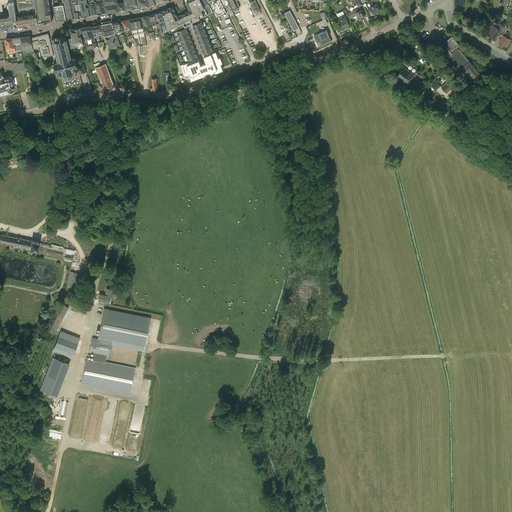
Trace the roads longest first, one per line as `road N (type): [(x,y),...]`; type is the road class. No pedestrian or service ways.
road 1 (track): [(102,157),(111,238),(47,511)]
road 2 (residential): [(317,60),(292,44),(182,93),(107,94),(50,108)]
road 3 (residential): [(76,166),(317,60)]
road 4 (residential): [(511,166),(400,87),(358,42)]
road 5 (residential): [(0,33),(175,0)]
